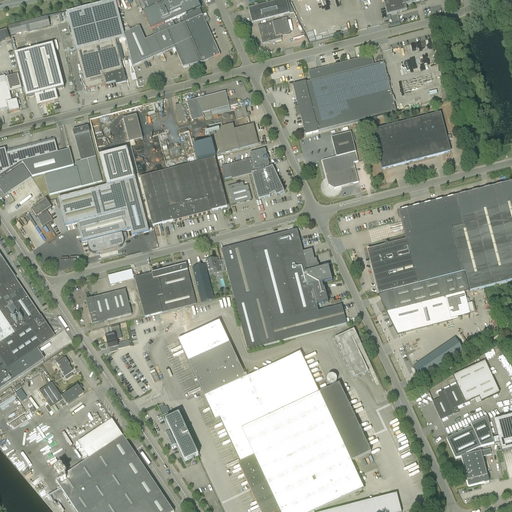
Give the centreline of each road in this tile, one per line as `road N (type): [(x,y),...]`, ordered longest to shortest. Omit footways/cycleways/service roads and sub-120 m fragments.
road 1 (unclassified): [(454,511),(317,214)]
road 2 (unclassified): [(43,284),(317,214)]
road 3 (tertiary): [(195,511),(43,284)]
road 4 (unclassified): [(0,133),(249,69)]
road 5 (unclassified): [(249,69),(482,0)]
road 6 (unclassified): [(317,214),(511,162)]
road 7 (unclassified): [(317,214),(249,69)]
